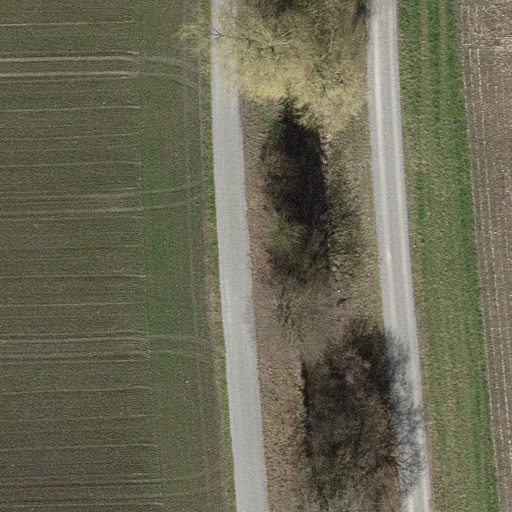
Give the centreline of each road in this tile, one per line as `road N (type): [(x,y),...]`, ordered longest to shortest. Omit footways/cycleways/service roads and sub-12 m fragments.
road 1 (track): [(253,511),(220,105),(228,0)]
road 2 (track): [(427,511),(391,0)]
